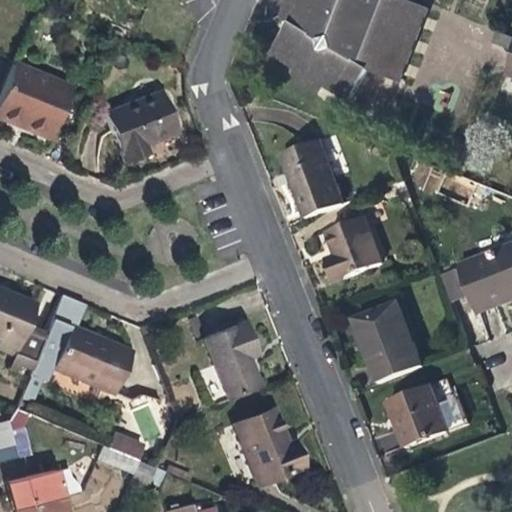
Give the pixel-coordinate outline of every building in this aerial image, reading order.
[(289,0),(283,16),(290,20),(273,52),(301,67),(298,72),(304,82),(316,88),(330,86),(331,84),(352,95),(369,62),(403,76),(427,17),(395,5),(396,0),(289,0)] [(0,98),(0,120),(20,128),(21,124),(32,129),(52,137),(72,86),(15,63),(0,98)] [(128,161),(150,152),(147,145),(160,139),(179,131),(163,92),(108,115),(128,161)] [(308,218),(347,204),(323,141),(285,155),(297,189),(308,218)] [(340,282),(386,264),(368,218),(332,232),(338,248),(342,258),(332,261),(340,282)] [(509,299),(511,297),(511,246),(463,267),(475,295),(481,310),(509,299)] [(475,295),(463,267),(442,276),(454,303),(475,295)] [(20,295),(8,290),(5,296),(0,294),(0,339),(0,340),(0,348),(35,363),(48,332),(28,324),(37,302),(20,295)] [(49,382),(55,367),(54,366),(69,330),(71,325),(77,328),(87,303),(64,293),(48,332),(35,363),(21,398),(30,401),(40,378),(49,382)] [(380,383),(426,366),(402,303),(357,321),(369,353),(380,383)] [(229,401),(262,387),(250,358),(259,354),(255,343),(246,322),(204,339),(229,401)] [(71,325),(69,330),(100,343),(102,338),(92,334),(77,328),(71,325)] [(133,350),(102,338),(100,343),(69,330),(54,366),(55,367),(116,391),(133,350)] [(449,379),(433,385),(451,432),(471,424),(461,398),(457,400),(449,379)] [(408,449),(451,432),(433,385),(390,402),(400,426),(408,449)] [(259,485),(305,466),(295,442),(290,444),(284,431),(276,409),(236,425),(259,485)] [(10,420),(0,422),(0,437),(13,434),(12,430),(10,420)] [(25,427),(12,430),(13,434),(17,446),(20,458),(32,455),(25,427)] [(0,450),(17,446),(13,434),(0,437),(0,450)] [(115,434),(110,448),(139,460),(144,447),(115,434)] [(0,463),(20,458),(17,446),(0,450),(0,463)] [(98,491),(108,474),(96,467),(86,484),(98,491)] [(13,498),(17,511),(61,500),(54,471),(9,482),(13,498)] [(16,511),(64,511),(61,500),(17,511),(16,511)]
